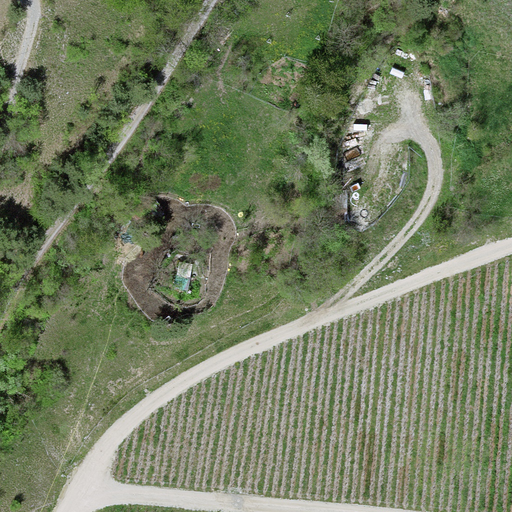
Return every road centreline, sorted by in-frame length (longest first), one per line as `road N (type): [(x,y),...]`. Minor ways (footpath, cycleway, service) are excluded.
road 1 (track): [(68,511),(111,446),(202,374),(511,251)]
road 2 (track): [(0,311),(124,119),(214,0)]
road 3 (track): [(267,511),(80,491)]
road 4 (track): [(0,120),(28,21),(21,0)]
